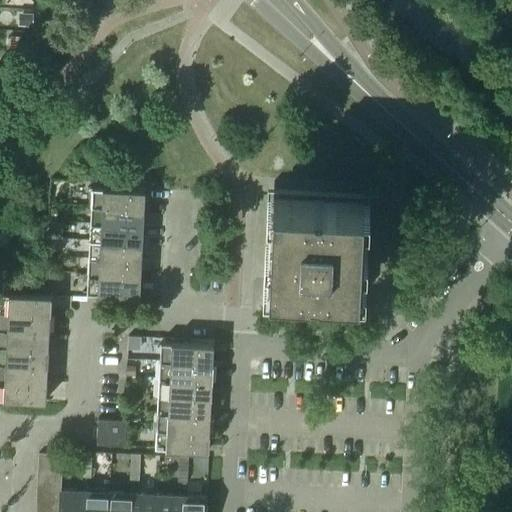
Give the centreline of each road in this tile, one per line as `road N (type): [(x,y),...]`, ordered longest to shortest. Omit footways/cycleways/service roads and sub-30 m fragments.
road 1 (residential): [(174,318),(80,315),(76,412),(51,431),(0,428)]
road 2 (tertiary): [(383,98),(511,215)]
road 3 (unclassified): [(401,350),(511,220)]
road 4 (residential): [(238,352),(384,358),(401,350)]
road 5 (residential): [(407,511),(412,377),(401,350)]
road 6 (residential): [(229,511),(238,352)]
road 7 (tertiary): [(260,0),(383,98)]
road 8 (tertiary): [(383,98),(296,0)]
